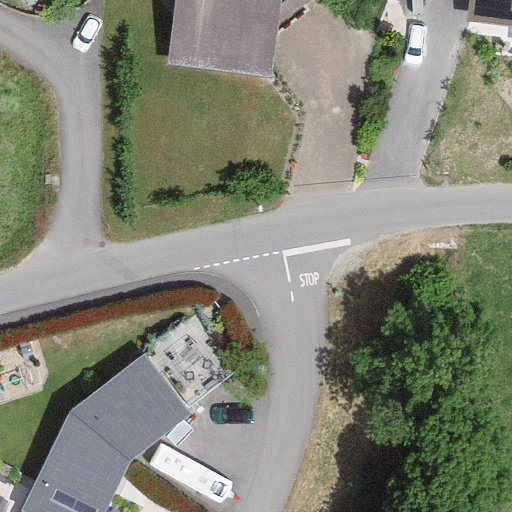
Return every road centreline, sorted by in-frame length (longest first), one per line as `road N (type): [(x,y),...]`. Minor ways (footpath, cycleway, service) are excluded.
road 1 (tertiary): [(0,299),(283,231)]
road 2 (residential): [(283,231),(294,404),(263,511)]
road 3 (tertiary): [(283,231),(438,207),(511,205)]
